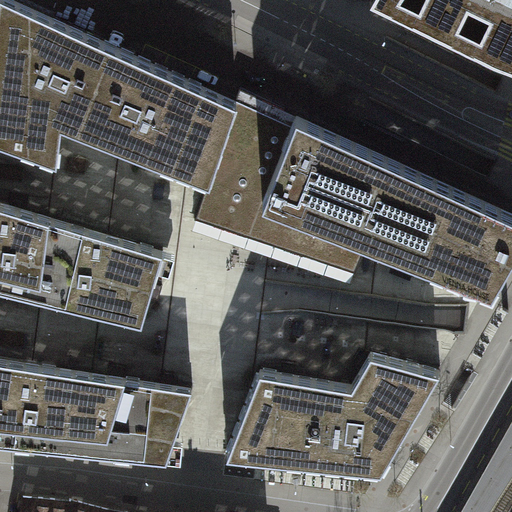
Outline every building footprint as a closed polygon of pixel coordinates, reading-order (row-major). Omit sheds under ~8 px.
[(32,2),(27,0),(0,0),(0,1),(0,142),(57,164),(62,126),(207,188),(196,218),(357,273),(369,244),(494,294),(511,262),(511,212),(300,114),(242,88),(238,100),(32,2)] [(511,0),(375,0),(508,62),(511,63),(511,0)] [(51,216),(0,200),(0,287),(143,322),(165,250),(51,216)] [(356,383),(261,368),(228,452),(385,468),(442,367),(374,350),(356,383)] [(127,377),(0,356),(0,437),(170,454),(195,388),(127,377)] [(511,426),(487,471),(462,511),(489,511),(511,476),(511,426)] [(76,511),(79,498),(23,493),(22,511),(76,511)] [(76,511),(161,511),(79,498),(76,511)]
